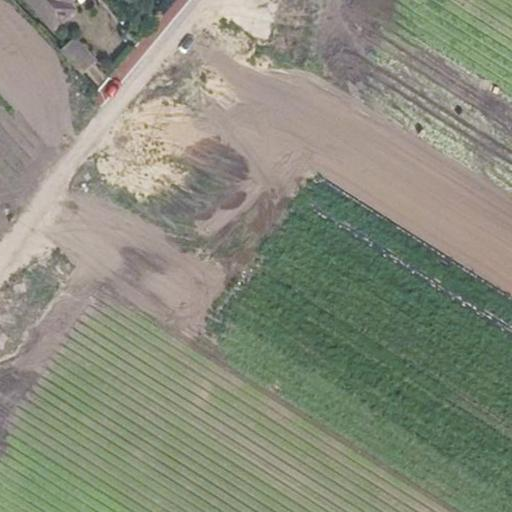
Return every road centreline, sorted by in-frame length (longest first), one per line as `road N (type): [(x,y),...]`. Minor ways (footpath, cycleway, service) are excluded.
road 1 (track): [(0,255),(108,103)]
road 2 (residential): [(108,103),(204,0)]
